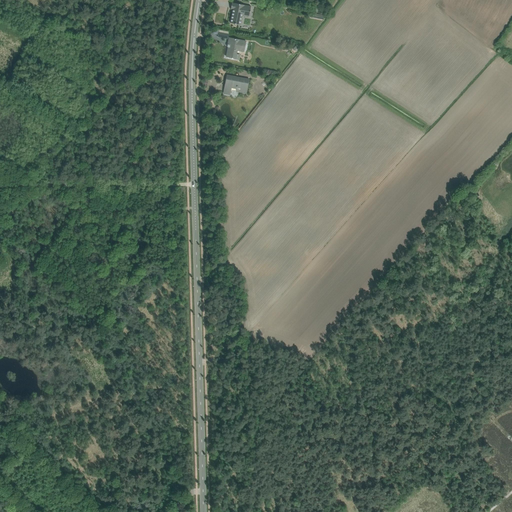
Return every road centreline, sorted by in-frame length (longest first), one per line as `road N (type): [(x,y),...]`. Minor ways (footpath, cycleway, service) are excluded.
road 1 (primary): [(204,511),(191,92),(198,0)]
road 2 (track): [(0,184),(193,181)]
